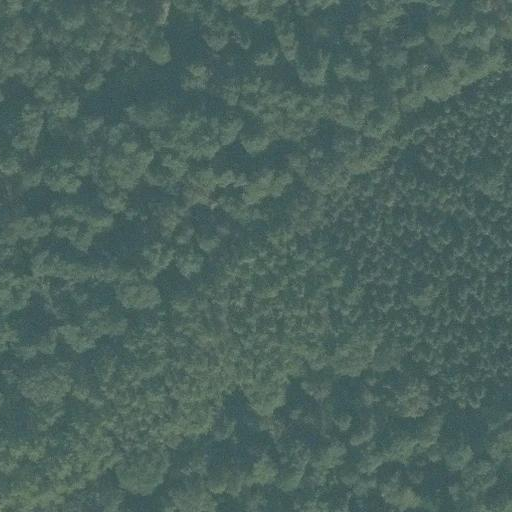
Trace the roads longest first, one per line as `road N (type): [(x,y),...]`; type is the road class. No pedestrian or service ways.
road 1 (track): [(511,36),(0,398)]
road 2 (track): [(124,511),(146,478),(301,380),(332,388),(354,410),(381,465),(307,500),(300,511)]
road 3 (track): [(407,0),(253,97),(232,90),(207,49)]
road 4 (track): [(199,35),(0,85)]
road 5 (track): [(180,0),(207,49),(285,0)]
